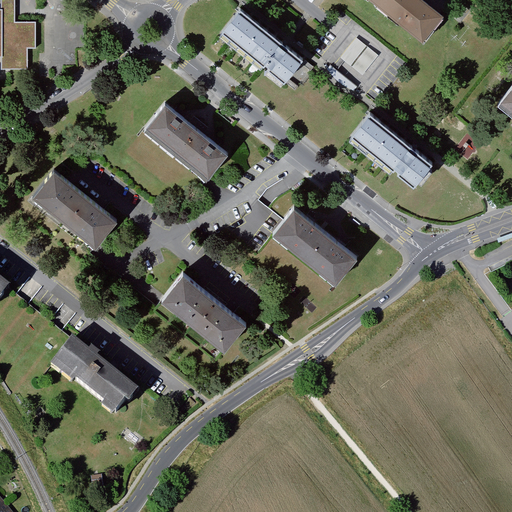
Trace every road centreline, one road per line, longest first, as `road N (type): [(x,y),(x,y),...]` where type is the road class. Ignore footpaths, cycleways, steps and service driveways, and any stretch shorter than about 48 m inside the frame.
road 1 (residential): [(433,251),(391,294),(217,411),(175,447),(126,511)]
road 2 (residential): [(163,42),(433,251)]
road 3 (residential): [(185,386),(0,246)]
road 4 (residential): [(0,127),(133,44)]
